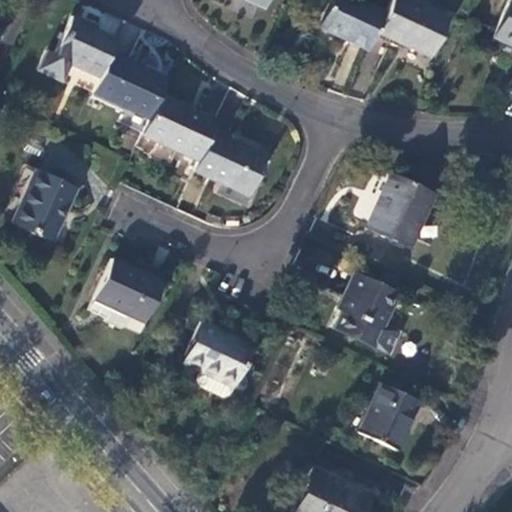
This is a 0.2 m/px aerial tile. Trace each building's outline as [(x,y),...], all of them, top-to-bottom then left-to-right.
[(244,0),(264,8),(267,0),(244,0)] [(326,0),(314,26),(366,50),(375,32),(383,14),(354,0),(326,0)] [(446,19),(406,0),(389,0),(383,14),(375,32),(428,57),(446,19)] [(511,0),(508,0),(491,37),(511,47),(511,0)] [(88,25),(69,16),(50,56),(43,53),(36,70),(59,81),(67,63),(97,77),(108,53),(115,40),(87,28),(88,25)] [(97,77),(90,93),(147,119),(158,95),(165,80),(108,53),(97,77)] [(147,119),(140,135),(196,161),(209,134),(215,121),(158,95),(147,119)] [(196,161),(192,170),(219,182),(247,196),(265,157),(244,147),(243,150),(209,134),(196,161)] [(33,170),(8,224),(48,242),(73,188),(33,170)] [(406,250),(432,193),(388,173),(362,229),(406,250)] [(214,193),(242,206),(247,196),(219,182),(214,193)] [(127,316),(142,323),(160,283),(109,259),(90,299),(85,310),(99,316),(101,322),(116,329),(122,327),(127,316)] [(396,294),(352,273),(339,301),(343,303),(331,329),(370,348),(382,323),(396,294)] [(122,327),(136,334),(142,323),(127,316),(122,327)] [(251,347),(198,322),(179,363),(196,371),(232,388),(251,347)] [(393,328),(382,323),(370,348),(381,353),(393,328)] [(228,397),(232,388),(196,371),(192,380),(195,386),(221,399),(228,397)] [(376,383),(354,433),(395,452),(418,402),(376,383)] [(361,511),(369,496),(310,469),(290,511),(361,511)]
